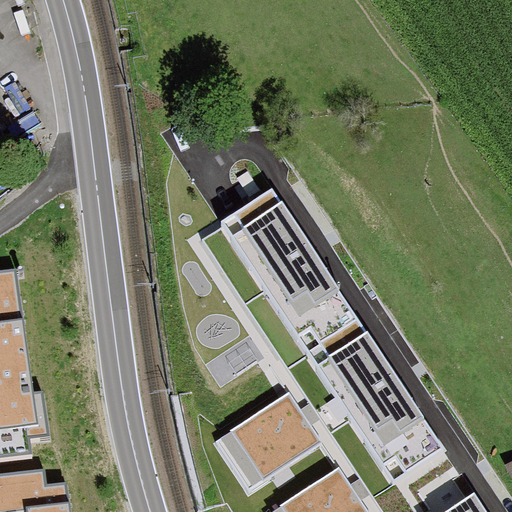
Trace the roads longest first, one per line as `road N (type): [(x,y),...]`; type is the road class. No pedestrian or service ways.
road 1 (primary): [(151,511),(127,413),(94,166)]
road 2 (primary): [(94,166),(63,0)]
